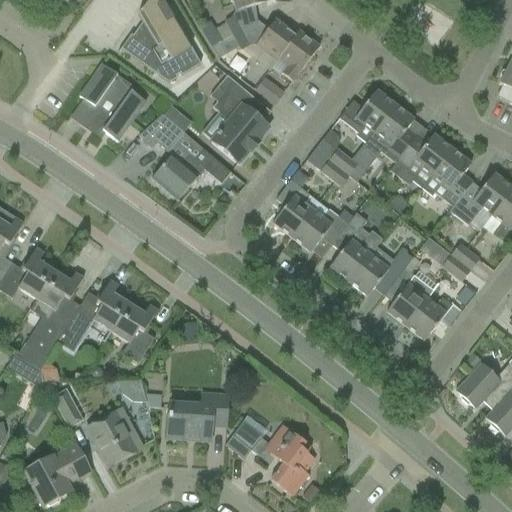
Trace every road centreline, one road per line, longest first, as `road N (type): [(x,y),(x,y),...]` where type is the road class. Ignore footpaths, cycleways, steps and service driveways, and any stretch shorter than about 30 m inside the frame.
road 1 (residential): [(511,270),(433,374),(416,385),(236,246),(240,221),(367,51)]
road 2 (tertiary): [(412,442),(204,274),(3,136)]
road 3 (residential): [(3,136),(37,89),(32,53),(0,30)]
road 4 (residential): [(456,112),(511,0)]
